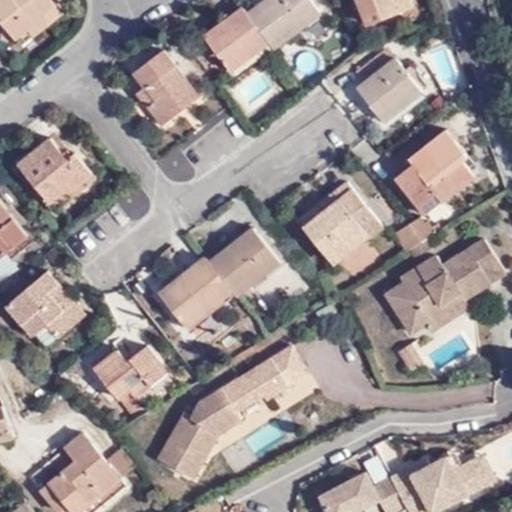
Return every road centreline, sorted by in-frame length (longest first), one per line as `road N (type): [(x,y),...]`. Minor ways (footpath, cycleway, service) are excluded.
road 1 (residential): [(57,68),(182,215)]
road 2 (residential): [(182,215),(328,106)]
road 3 (residential): [(460,0),(511,154)]
